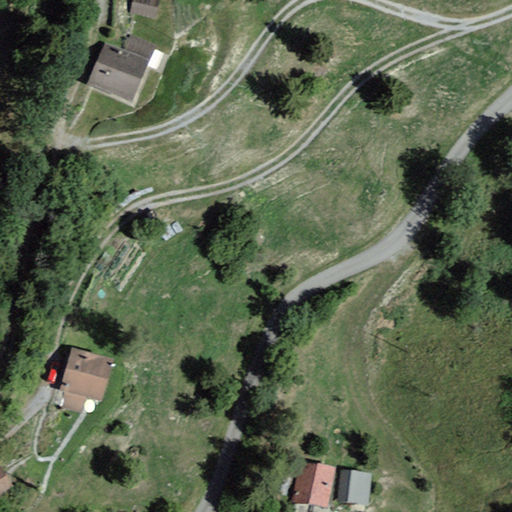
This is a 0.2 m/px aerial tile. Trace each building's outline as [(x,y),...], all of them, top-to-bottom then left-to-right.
[(132,0),(129,13),(155,20),(160,0),(132,0)] [(147,64),(104,47),(88,86),(131,104),(147,64)] [(110,365),(70,354),(59,391),(66,393),(62,407),(81,413),(84,400),(99,404),(110,365)] [(0,492),(13,485),(0,465),(0,464),(0,492)] [(332,473),(299,467),(292,506),(326,511),(332,473)] [(370,478),(340,475),(337,505),(367,508),(370,478)]
